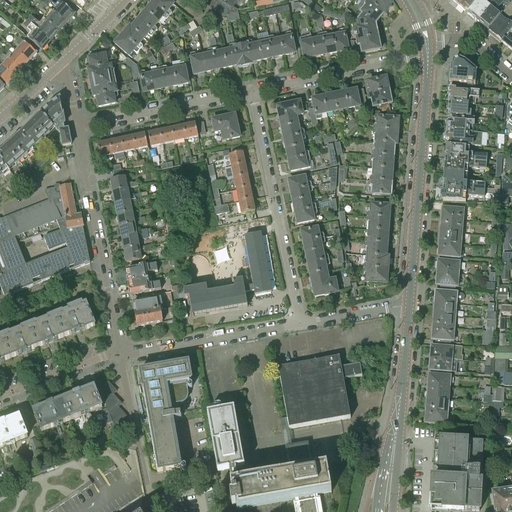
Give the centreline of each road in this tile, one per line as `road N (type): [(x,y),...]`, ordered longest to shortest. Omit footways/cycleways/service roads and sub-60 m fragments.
road 1 (tertiary): [(407,306),(427,56)]
road 2 (residential): [(252,93),(300,325)]
road 3 (residential): [(120,355),(78,129)]
road 4 (residential): [(120,355),(300,325)]
road 5 (residential): [(427,56),(252,93)]
road 6 (residential): [(252,93),(78,129)]
road 7 (tertiary): [(393,440),(407,306)]
road 8 (residential): [(144,482),(120,355)]
road 9 (residential): [(0,397),(120,355)]
